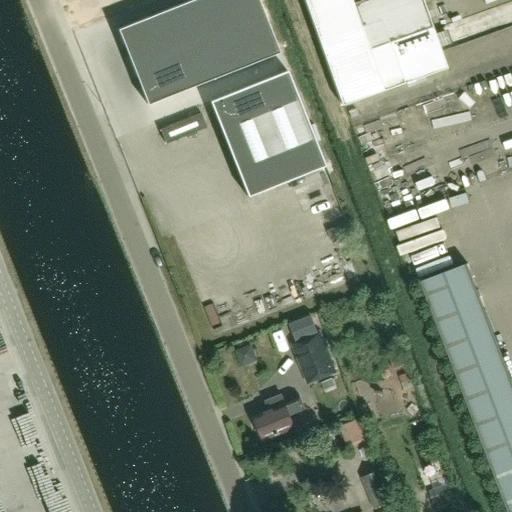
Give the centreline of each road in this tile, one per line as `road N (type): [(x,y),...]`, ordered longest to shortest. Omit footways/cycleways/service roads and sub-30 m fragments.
road 1 (residential): [(243,511),(37,0)]
road 2 (unclassified): [(91,511),(0,281)]
